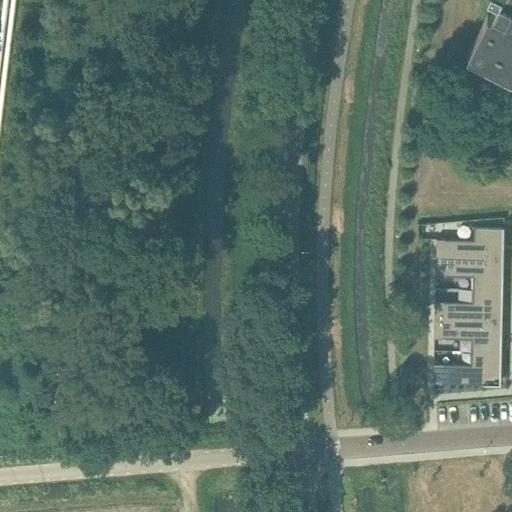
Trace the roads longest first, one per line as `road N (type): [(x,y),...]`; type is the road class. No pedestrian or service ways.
road 1 (unclassified): [(295,451),(285,264),(312,0)]
road 2 (unclassified): [(295,451),(0,477)]
road 3 (residential): [(295,451),(511,434)]
